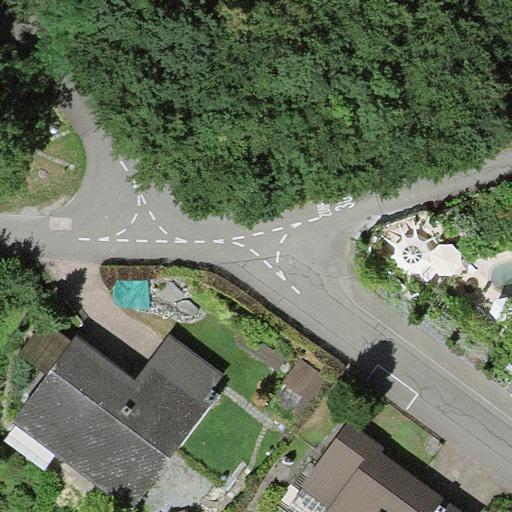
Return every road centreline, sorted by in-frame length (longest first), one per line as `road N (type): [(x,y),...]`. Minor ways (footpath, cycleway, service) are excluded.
road 1 (residential): [(511,449),(302,294),(254,237)]
road 2 (track): [(149,240),(131,172),(5,0)]
road 3 (residential): [(511,161),(254,237)]
road 4 (residential): [(254,237),(149,240),(0,229)]
